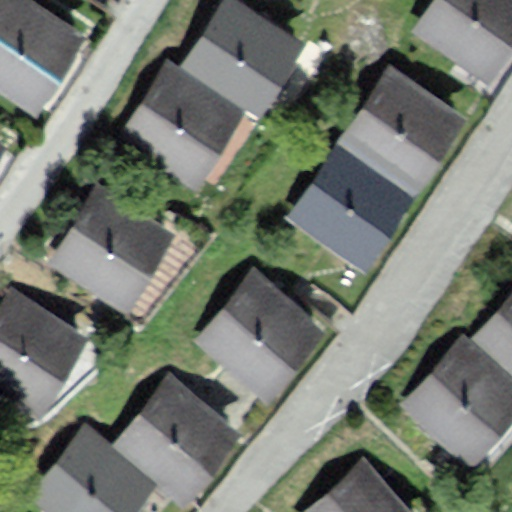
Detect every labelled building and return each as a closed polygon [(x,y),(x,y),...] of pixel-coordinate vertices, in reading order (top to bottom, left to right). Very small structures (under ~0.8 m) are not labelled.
[(461,82),(511,17),(511,9),(500,0),(425,0),(399,34),(461,82)] [(0,108),(17,121),(64,55),(0,8),(0,108)] [(172,85),(241,128),(286,57),(217,14),(172,85)] [(398,201),(445,127),(376,84),(329,158),(398,201)] [(119,152),(182,194),(224,131),(161,89),(119,152)] [(277,228),(342,275),(389,213),(324,165),(277,228)] [(37,276),(107,317),(149,244),(78,204),(37,276)] [(242,409),(306,336),(241,279),(177,352),(242,409)] [(511,298),(462,346),(511,397),(511,298)] [(0,411),(19,423),(65,349),(0,309),(0,411)] [(456,359),(395,417),(449,473),(510,416),(456,359)] [(168,507),(219,445),(154,392),(103,454),(168,507)] [(33,511),(124,511),(140,496),(82,439),(22,501),(33,511)] [(374,511),(354,482),(311,511),(374,511)]
